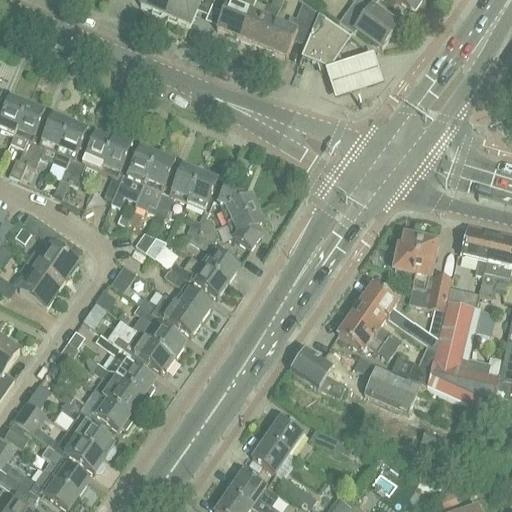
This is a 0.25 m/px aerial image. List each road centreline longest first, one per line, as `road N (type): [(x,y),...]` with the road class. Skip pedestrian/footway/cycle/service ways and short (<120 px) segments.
road 1 (residential): [(0,425),(101,279),(101,253),(0,193)]
road 2 (primary): [(205,426),(390,188)]
road 3 (primary): [(349,177),(226,375),(205,426)]
road 4 (tertiary): [(372,150),(153,69)]
road 5 (tertiary): [(153,69),(349,177)]
road 6 (primary): [(495,0),(372,150)]
road 7 (primary): [(412,161),(485,60),(508,0)]
road 8 (tertiary): [(153,69),(0,4)]
road 9 (primary): [(390,188),(511,219)]
